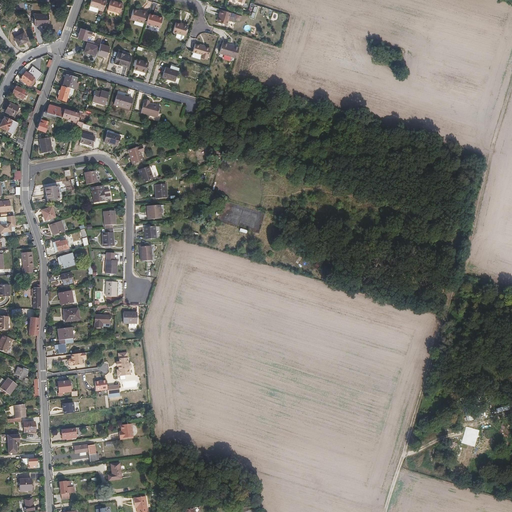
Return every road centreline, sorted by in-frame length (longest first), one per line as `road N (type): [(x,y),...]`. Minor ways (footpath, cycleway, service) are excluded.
road 1 (track): [(386,511),(511,84)]
road 2 (residential): [(25,171),(90,156),(111,162),(131,194),(128,271),(140,289)]
road 3 (residential): [(43,376),(44,262),(25,171)]
road 4 (residential): [(192,108),(55,59)]
road 5 (residential): [(49,511),(43,376)]
